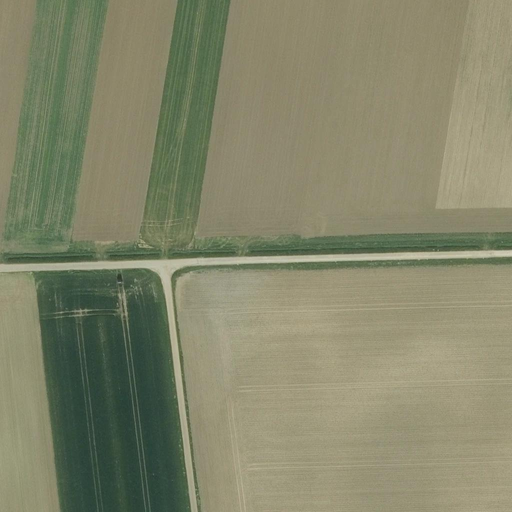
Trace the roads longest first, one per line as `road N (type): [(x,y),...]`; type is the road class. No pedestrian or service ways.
road 1 (unclassified): [(0,266),(164,261),(194,511)]
road 2 (track): [(164,261),(511,251)]
